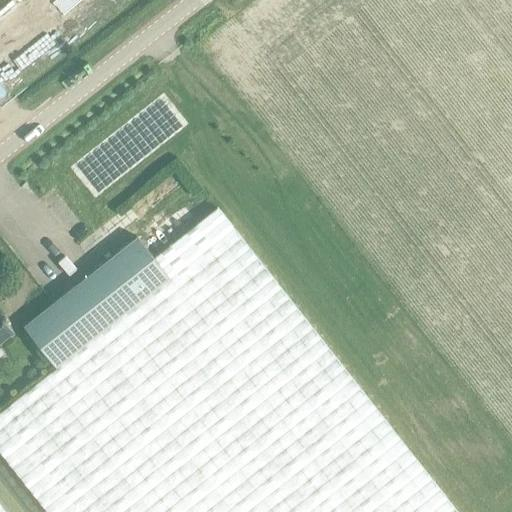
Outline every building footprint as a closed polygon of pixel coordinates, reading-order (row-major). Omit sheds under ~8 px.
[(99,142),(72,167),(97,194),(124,169),(99,142)] [(57,367),(0,411),(0,450),(49,511),(458,511),(233,228),(217,207),(154,257),(171,280),(57,367)] [(137,237),(24,326),(57,367),(171,280),(154,257),(137,237)] [(0,341),(12,332),(0,317),(0,341)] [(0,511),(10,511),(0,499),(0,511)]
